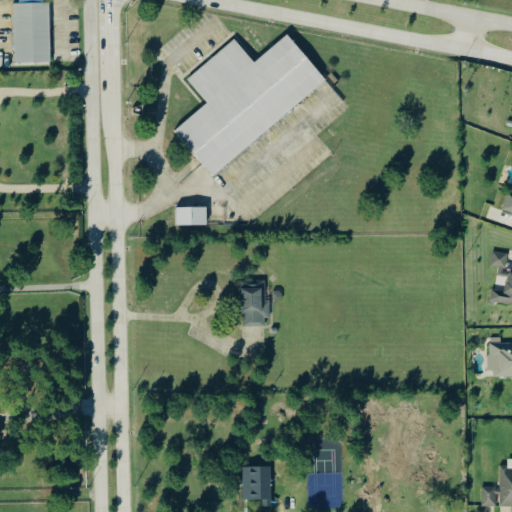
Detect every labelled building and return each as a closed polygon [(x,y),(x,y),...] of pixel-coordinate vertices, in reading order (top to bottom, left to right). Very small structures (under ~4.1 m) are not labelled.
[(50,62),(14,63),(13,2),(49,2),(50,62)] [(324,80),(213,177),(174,132),(207,103),(187,80),(233,40),(253,63),(285,35),(324,80)] [(175,208),(205,208),(205,226),(176,227),(175,208)] [(511,305),(511,268),(507,268),(509,253),(494,251),(491,267),(500,268),(499,274),(509,276),(506,291),(493,289),(491,303),(511,305)] [(244,327),(270,326),(270,300),(267,300),(266,281),(243,281),(244,327)] [(511,375),(511,341),(502,342),(502,337),(491,337),(491,376),(511,375)] [(511,462),(502,462),(502,487),(484,487),(483,506),(500,506),(511,506),(511,462)] [(250,498),(264,498),(264,505),(273,505),(272,465),(249,465),(250,498)]
